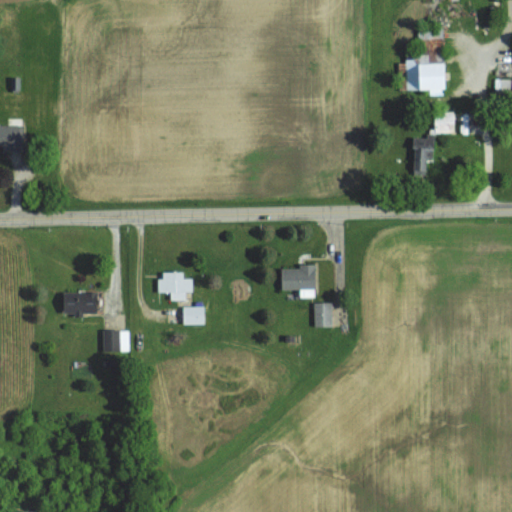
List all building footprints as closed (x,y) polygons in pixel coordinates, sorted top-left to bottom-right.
[(442,48),(441,28),(418,29),(418,40),(424,40),(424,48),(442,48)] [(406,89),(428,88),(429,95),(444,94),(442,61),(427,62),(427,55),(404,56),(406,89)] [(511,95),(511,94),(511,78),(494,78),(494,89),(511,89),(511,95)] [(433,114),(434,133),(453,132),(453,114),(433,114)] [(1,151),(22,151),(22,124),(0,124),(0,145),(1,146),(1,151)] [(412,171),(425,172),(425,158),(432,158),(432,137),(413,137),(412,171)] [(314,297),(313,264),(298,264),(298,267),(280,268),(280,289),(298,289),(298,297),(314,297)] [(169,292),(169,299),(184,300),(184,292),(191,292),(191,277),(182,277),(182,271),(158,271),(158,292),(169,292)] [(95,314),(96,292),(62,291),(62,313),(73,313),(73,314),(95,314)] [(331,326),(331,302),(313,302),(313,326),(331,326)] [(181,306),(182,324),(204,324),(203,306),(181,306)] [(128,351),(128,330),(102,330),(103,351),(128,351)]
